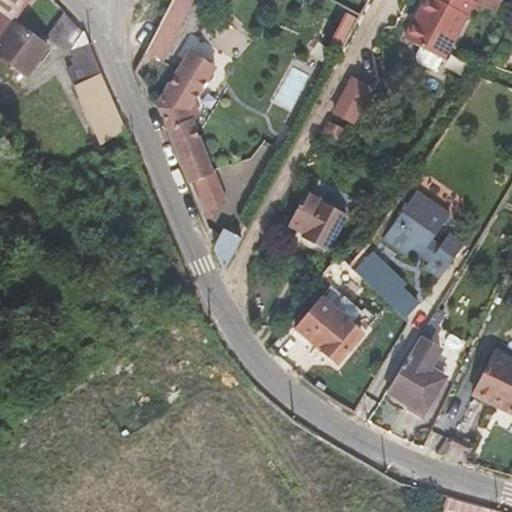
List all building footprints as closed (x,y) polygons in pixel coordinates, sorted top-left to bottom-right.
[(48,47),(15,22),(30,0),(0,0),(0,56),(28,76),(48,47)] [(194,0),(193,0),(172,0),(145,51),(163,61),(180,31),(178,30),(194,0)] [(443,60),(468,15),(470,16),(476,5),(502,18),(508,8),(502,0),(424,0),(404,39),(420,48),(443,60)] [(352,19),(335,10),(317,45),(334,54),(352,19)] [(84,32),(64,11),(45,37),(68,55),(71,51),(84,32)] [(74,66),(66,69),(73,86),(101,147),(125,128),(102,73),(99,66),(89,41),(85,33),(84,32),(71,51),(74,58),(71,60),(74,66)] [(443,60),(420,48),(416,56),(418,63),(431,71),(438,68),(443,60)] [(214,174),(189,110),(217,66),(190,50),(155,106),(167,126),(188,184),(192,183),(214,174)] [(334,112),(355,123),(375,86),(353,75),(334,112)] [(321,137),(334,144),(343,128),(329,121),(321,137)] [(214,174),(192,183),(203,212),(225,203),(214,174)] [(300,237),(327,252),(347,214),(306,192),(287,224),(302,232),(300,237)] [(421,242),(428,247),(445,222),(411,197),(382,239),(410,258),(421,242)] [(224,271),(242,239),(240,238),(224,228),(214,247),(224,271)] [(424,268),(441,280),(451,263),(464,245),(449,234),(435,253),(424,268)] [(410,258),(424,268),(435,253),(428,247),(421,242),(410,258)] [(405,319),(420,304),(389,275),(393,271),(387,266),(381,271),(368,257),(355,271),(366,281),(405,319)] [(334,309),(320,297),(296,327),(310,339),(309,341),(337,364),(363,333),(353,324),(334,309)] [(334,309),(353,324),(363,312),(345,297),(334,309)] [(441,346),(422,334),(408,357),(388,389),(427,413),(447,380),(449,377),(430,365),(441,346)] [(511,360),(494,352),(473,394),(492,404),(495,398),(511,405),(511,360)] [(511,405),(495,398),(492,404),(511,413),(511,405)] [(511,511),(446,494),(441,511),(511,511)]
